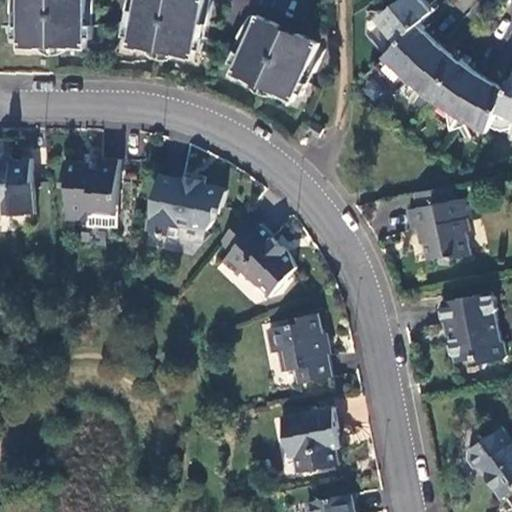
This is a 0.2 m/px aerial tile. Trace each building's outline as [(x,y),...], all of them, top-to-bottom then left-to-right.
[(19,0),(19,26),(14,26),(13,38),(18,39),(18,49),(42,49),(43,44),(62,44),(63,49),(87,49),(87,38),(93,38),(93,26),(88,26),(87,0),(19,0)] [(135,0),(131,25),(126,24),(123,36),(129,38),(127,48),(151,52),(152,48),(171,51),(170,56),(194,60),(196,50),(202,51),(204,37),(200,37),(205,0),(135,0)] [(379,23),(398,44),(417,25),(431,12),(420,0),(402,0),(387,12),(380,11),(379,23)] [(278,30),(280,26),(258,16),(241,52),(236,51),(231,62),(236,65),(232,74),(253,84),(255,79),(274,87),(272,92),(293,101),(297,92),(303,95),(309,82),(303,80),(319,43),(298,34),(297,37),(278,30)] [(383,58),(406,80),(438,44),(417,25),(398,44),(383,58)] [(406,80),(431,100),(459,61),(438,44),(406,80)] [(431,100),(458,117),(483,77),(459,61),(431,100)] [(458,117),(487,134),(497,113),(507,91),(483,77),(458,117)] [(497,113),(511,119),(511,80),(507,91),(497,113)] [(35,213),(31,159),(11,161),(7,157),(0,158),(0,214),(13,213),(13,215),(35,213)] [(117,210),(119,160),(99,158),(99,167),(91,167),(91,162),(65,162),(64,186),(68,186),(66,220),(90,221),(91,210),(117,210)] [(158,178),(148,231),(158,234),(158,239),(165,240),(166,235),(177,238),(179,226),(207,231),(214,222),(217,206),(223,207),(226,192),(203,187),(204,181),(180,177),(179,183),(158,178)] [(456,198),(453,185),(414,193),(416,206),(408,209),(412,227),(421,226),(429,258),(448,255),(452,258),(471,255),(466,235),(469,231),(466,217),(475,216),(471,196),(456,198)] [(218,244),(230,254),(257,225),(244,213),(218,244)] [(291,256),(258,224),(257,225),(230,254),(223,262),(238,276),(242,272),(256,285),(260,285),(270,295),(296,268),(291,256)] [(492,293),(444,302),(440,306),(443,321),(448,325),(450,324),(453,339),(451,342),(453,353),(456,354),(458,361),(482,357),(490,363),(503,360),(508,357),(506,342),(502,340),(496,313),(499,309),(496,296),(492,295),(492,293)] [(295,323),(269,329),(274,352),(281,351),(285,370),(298,368),(301,382),(331,376),(326,354),(328,353),(323,330),(322,330),(318,313),(295,318),(295,323)] [(334,408),(283,417),(288,440),(293,439),(300,473),(341,464),(337,447),(340,446),(338,437),(339,434),(334,408)] [(504,498),(511,492),(511,440),(502,427),(469,450),(468,458),(476,467),(481,467),(504,498)] [(354,511),(351,494),(307,503),(309,511),(354,511)]
